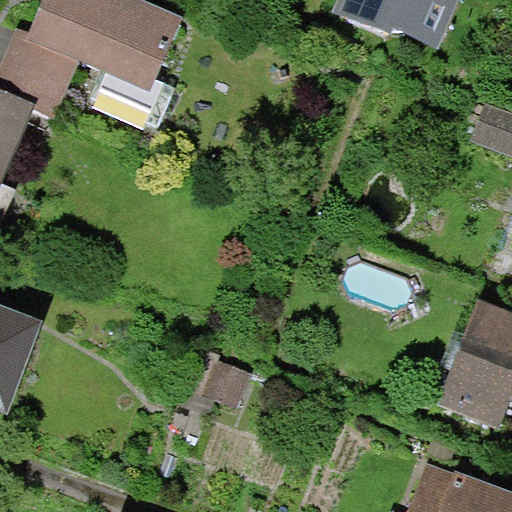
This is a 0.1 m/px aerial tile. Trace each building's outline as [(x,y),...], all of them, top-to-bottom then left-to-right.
[(21,33),(0,84),(0,101),(50,124),(61,127),(83,73),(115,86),(102,118),(156,141),(199,35),(112,0),(58,0),(41,42),(21,33)] [(416,0),(462,16),(467,0),(338,0),(328,28),(375,45),(391,0),(416,0)] [(0,101),(0,235),(50,124),(0,101)] [(511,324),(481,313),(443,418),(511,443),(511,324)] [(55,336),(0,314),(0,421),(20,429),(55,336)] [(256,383),(204,365),(189,407),(242,425),(256,383)] [(415,511),(511,511),(511,503),(429,474),(415,511)]
